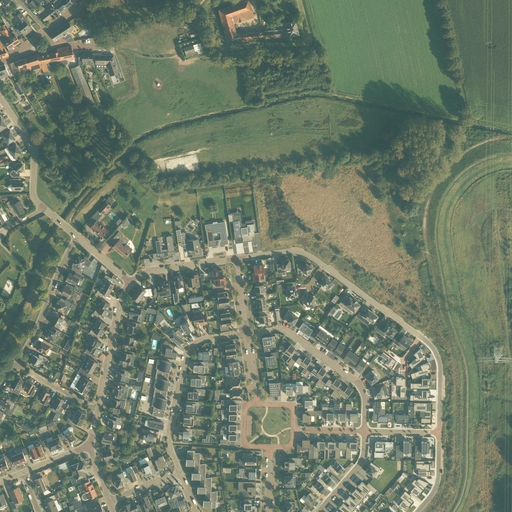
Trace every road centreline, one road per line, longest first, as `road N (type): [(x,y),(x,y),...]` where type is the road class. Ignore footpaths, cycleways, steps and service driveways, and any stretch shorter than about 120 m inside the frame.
road 1 (residential): [(237,258),(303,254),(422,337),(438,357),(439,432)]
road 2 (residential): [(179,473),(168,442),(183,357),(200,340),(246,333)]
road 3 (residential): [(246,333),(290,334),(356,382),(364,431)]
road 4 (residential): [(16,366),(78,237)]
road 5 (residential): [(98,410),(129,282)]
road 6 (residential): [(44,209),(32,191),(32,145),(0,96)]
